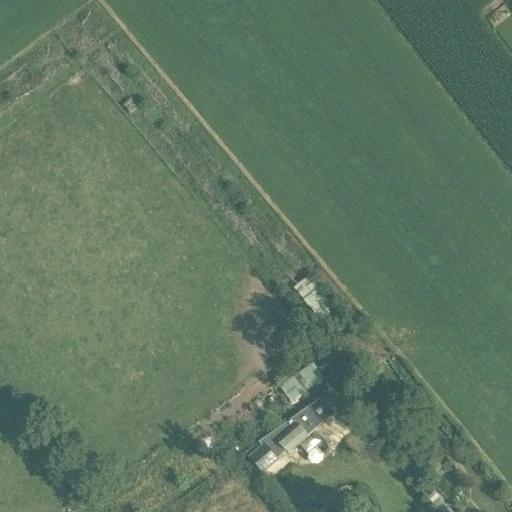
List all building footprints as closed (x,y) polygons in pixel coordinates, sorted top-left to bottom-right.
[(324,317),(330,323),(340,315),(309,278),(294,290),(320,321),(324,317)] [(281,384),(290,401),(324,381),(314,365),(281,384)] [(262,448),(248,459),(263,476),(279,463),(278,461),(285,454),(286,453),(291,455),(301,447),(302,447),(301,447),(308,455),(322,443),(315,435),(314,434),(322,426),(336,416),(323,399),(259,445),(262,448)] [(102,445),(65,470),(80,493),(117,468),(102,445)] [(443,470),(433,458),(422,468),(431,480),(443,470)]
